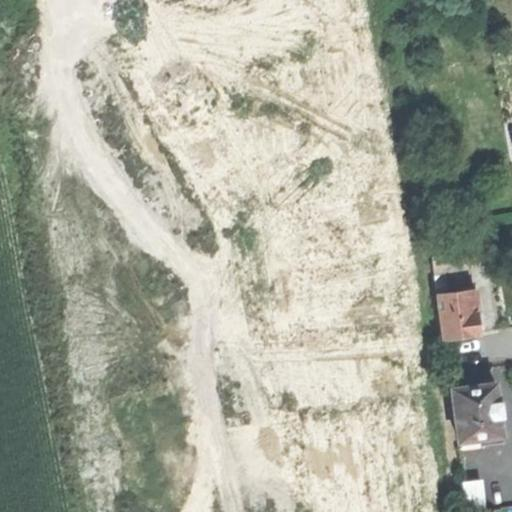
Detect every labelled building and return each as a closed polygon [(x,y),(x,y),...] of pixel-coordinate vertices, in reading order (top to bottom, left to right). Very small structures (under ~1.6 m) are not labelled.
[(429,240),(431,254),(466,249),(464,237),(464,227),(449,230),(449,236),(429,240)] [(484,233),(464,237),(466,249),(469,264),(488,261),(484,233)] [(431,254),(434,270),(443,268),(469,264),(466,249),(431,254)] [(436,288),(446,286),(443,268),(434,270),(436,288)] [(460,284),(461,291),(474,290),(474,283),(460,284)] [(461,335),(480,333),(474,290),(461,291),(437,294),(442,338),(461,335)] [(452,388),(459,440),(502,434),(499,415),(504,415),(502,400),(498,400),(495,382),(471,385),(452,388)] [(465,483),(469,511),(486,509),(483,481),(465,483)]
